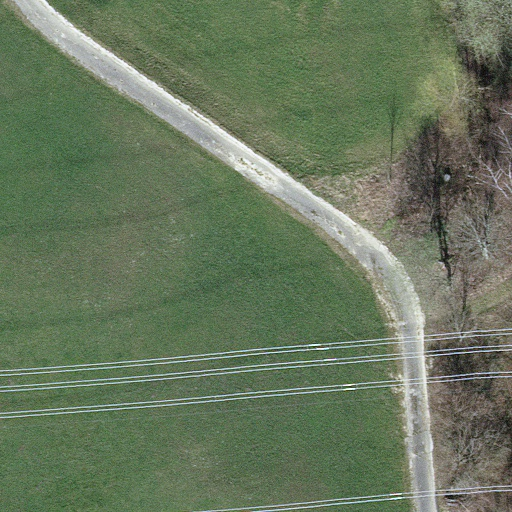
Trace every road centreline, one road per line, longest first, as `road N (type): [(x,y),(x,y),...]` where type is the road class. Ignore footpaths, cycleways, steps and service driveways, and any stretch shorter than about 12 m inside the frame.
road 1 (track): [(395,291),(16,0)]
road 2 (track): [(424,511),(395,291)]
